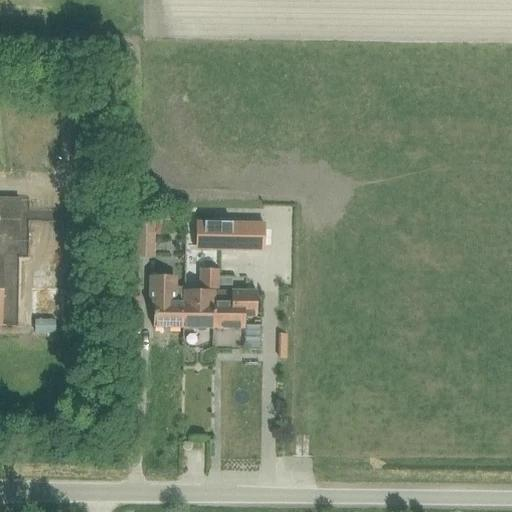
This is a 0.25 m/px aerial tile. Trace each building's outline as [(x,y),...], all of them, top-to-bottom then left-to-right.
[(0,327),(2,242),(19,242),(19,200),(0,199),(0,327)] [(290,238),(290,217),(271,218),(271,238),(290,238)] [(154,259),(154,218),(134,218),(133,259),(154,259)] [(217,252),(218,224),(195,223),(194,251),(217,252)] [(262,252),(262,224),(218,224),(217,252),(262,252)] [(213,329),(213,304),(213,291),(217,291),(217,270),(203,270),(203,290),(200,293),(184,293),(183,329),(213,329)] [(177,279),(170,279),(150,278),(150,304),(153,304),(152,328),(183,329),(184,293),(184,288),(176,288),(177,279)] [(213,304),(213,329),(243,330),(244,318),(256,318),(256,292),(217,292),(217,291),(213,291),(213,304)] [(267,348),(292,347),(291,325),(267,325),(267,348)]
